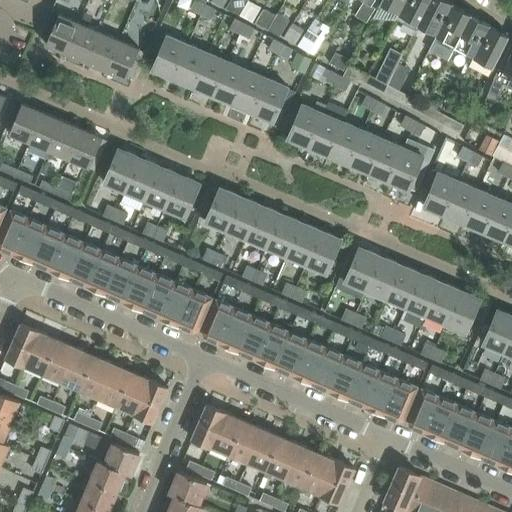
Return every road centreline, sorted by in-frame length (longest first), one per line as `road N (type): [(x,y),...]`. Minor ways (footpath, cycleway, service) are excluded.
road 1 (residential): [(387,439),(202,357)]
road 2 (residential): [(202,357),(17,277)]
road 3 (residential): [(202,357),(139,511)]
road 4 (residential): [(511,493),(387,439)]
